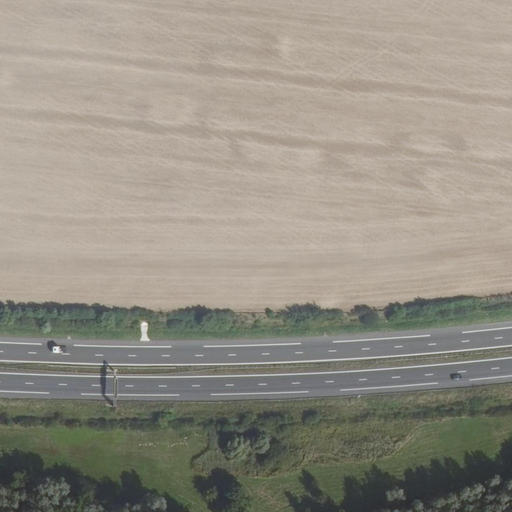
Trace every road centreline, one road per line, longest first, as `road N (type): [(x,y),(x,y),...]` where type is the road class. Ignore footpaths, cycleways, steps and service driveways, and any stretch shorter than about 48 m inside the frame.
road 1 (trunk): [(0,380),(256,384),(511,365)]
road 2 (trunk): [(511,336),(257,353),(0,350)]
